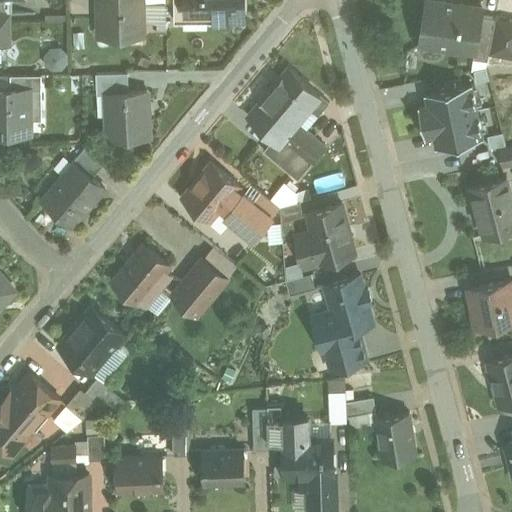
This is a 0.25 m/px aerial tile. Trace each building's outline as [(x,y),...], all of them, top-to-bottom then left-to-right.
[(99,0),(100,35),(144,34),(143,2),(143,0),(99,0)] [(187,0),(187,1),(190,1),(190,13),(214,13),(215,21),(246,21),(245,0),(187,0)] [(483,9),(427,0),(421,45),(457,50),(458,41),(474,44),(476,26),(481,26),(482,16),(483,9)] [(0,14),(0,38),(8,38),(8,43),(9,43),(8,16),(35,16),(35,14),(6,15),(0,14)] [(497,18),(482,16),(481,26),(476,26),(474,44),(477,44),(475,59),(488,61),(497,18)] [(290,69),(249,117),(275,138),(272,141),(276,144),(268,154),(298,180),(312,163),(284,139),(297,123),(310,108),(319,115),(330,101),(290,69)] [(129,73),(97,74),(98,95),(107,95),(108,95),(111,95),(111,92),(129,92),(129,73)] [(42,74),(12,74),(12,88),(30,87),(42,87),(42,74)] [(478,108),(472,82),(427,92),(433,118),(478,108)] [(12,88),(0,87),(0,134),(30,134),(30,108),(30,87),(12,88)] [(42,87),(30,87),(30,108),(42,108),(42,87)] [(129,92),(111,92),(111,95),(108,95),(107,95),(109,140),(150,139),(148,91),(129,92)] [(483,134),(478,108),(433,118),(438,144),(483,134)] [(326,147),(297,123),(284,139),(312,163),(326,147)] [(104,164),(86,146),(73,161),(75,163),(93,178),(104,164)] [(511,149),(501,152),(503,166),(511,164),(511,149)] [(242,193),(238,190),(241,186),(212,162),(211,163),(212,164),(196,183),(195,182),(183,197),(212,222),(213,226),(220,231),(224,231),(232,221),(254,239),(255,240),(274,217),(273,216),(272,216),(254,201),(256,198),(251,194),(248,196),(244,193),(245,193),(244,192),(242,193)] [(75,163),(44,199),(74,225),(105,188),(93,178),(75,163)] [(511,195),(507,178),(469,188),(473,205),(477,204),(486,237),(511,230),(511,195)] [(281,208),(252,184),(251,185),(261,193),(256,198),(254,201),(272,216),(273,216),(279,208),(280,209),(283,238),(281,208)] [(300,203),(281,208),(283,238),(297,236),(293,220),(304,217),(300,203)] [(342,204),(308,213),(315,240),(299,244),(305,265),(320,261),(321,262),(355,253),(342,204)] [(144,245),(114,281),(140,303),(159,280),(164,285),(171,277),(165,272),(170,267),(144,245)] [(203,261),(174,296),(198,315),(227,280),(203,261)] [(0,272),(0,304),(4,300),(5,301),(14,290),(0,272)] [(312,275),(287,282),(291,297),(316,290),(312,275)] [(362,276),(326,285),(333,311),(315,316),(324,351),(327,351),(332,369),(367,359),(359,326),(374,322),(369,303),(373,302),(370,290),(366,291),(362,276)] [(511,280),(470,289),(477,326),(511,319),(511,280)] [(93,305),(60,345),(94,372),(126,333),(93,305)] [(511,354),(488,361),(500,406),(511,403),(511,354)] [(30,373),(2,405),(1,404),(0,405),(0,442),(13,453),(33,431),(29,428),(46,410),(48,412),(60,399),(30,373)] [(129,402),(99,377),(86,392),(98,402),(102,405),(129,402)] [(345,379),(329,381),(331,422),(347,421),(345,379)] [(86,392),(82,389),(68,405),(84,419),(98,402),(86,392)] [(374,398),(348,403),(348,418),(377,413),(374,398)] [(268,407),(254,408),(255,449),(270,450),(269,419),(268,407)] [(410,413),(377,419),(384,459),(417,454),(410,413)] [(333,438),(308,439),(308,418),(269,419),(269,441),(286,441),(287,476),(334,475),(333,438)] [(190,455),(189,419),(173,419),(173,455),(190,455)] [(76,446),(52,446),(52,463),(76,462),(76,446)] [(245,449),(203,450),(204,483),(246,482),(245,449)] [(164,488),(163,454),(119,455),(120,489),(164,488)] [(89,475),(50,476),(50,489),(28,490),(28,511),(87,511),(87,496),(90,496),(89,475)]
